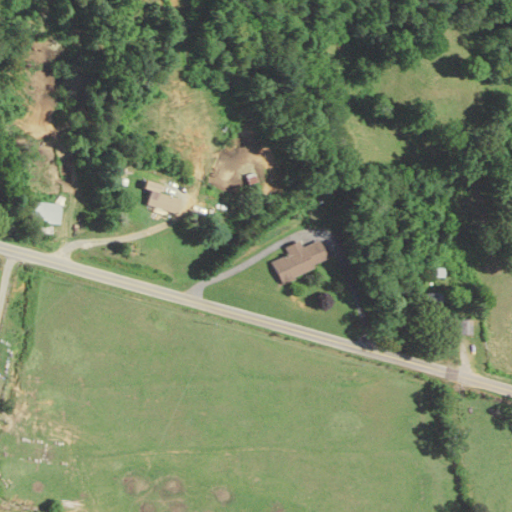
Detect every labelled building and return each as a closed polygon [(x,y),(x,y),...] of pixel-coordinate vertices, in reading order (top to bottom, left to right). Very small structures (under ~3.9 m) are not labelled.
[(178,199),(148,190),(143,206),(173,215),(178,199)] [(24,221),(57,225),(59,205),(26,201),(24,221)] [(300,247),(298,241),(282,247),(285,255),(269,262),(277,282),(326,263),(318,240),(300,247)] [(443,293),(424,293),(424,320),(443,320),(443,293)] [(469,334),(469,320),(456,320),(456,334),(469,334)]
